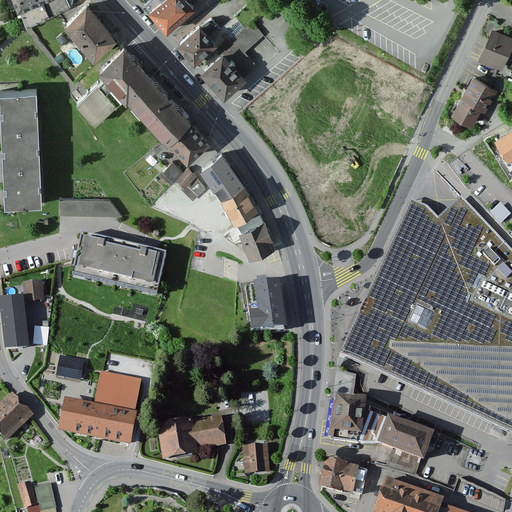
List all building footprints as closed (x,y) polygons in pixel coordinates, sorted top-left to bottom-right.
[(13,0),(17,9),(23,22),(65,4),(63,0),(13,0)] [(187,0),(161,0),(147,12),(155,22),(165,33),(194,8),(187,0)] [(84,3),(61,21),(91,58),(114,40),(84,3)] [(184,54),(192,63),(215,43),(198,24),(175,44),(184,54)] [(253,69),(253,62),(244,52),(261,37),(249,24),(221,50),(222,51),(199,72),(224,99),(246,79),(244,77),(253,69)] [(511,48),(511,37),(493,29),(486,45),(479,60),(502,70),(509,55),(511,48)] [(209,139),(199,128),(190,118),(175,102),(138,61),(124,45),(97,69),(104,77),(76,102),(95,123),(123,98),(162,142),(165,140),(184,161),(209,139)] [(329,53),(291,87),(309,101),(337,82),(358,89),(369,71),(329,53)] [(354,156),(376,171),(410,118),(424,85),(397,75),(393,83),(376,75),(369,89),(387,96),(373,129),(354,156)] [(471,80),(450,119),(469,130),(491,91),(471,80)] [(37,87),(0,89),(0,99),(5,205),(43,203),(37,87)] [(255,118),(293,162),(332,228),(359,212),(316,139),(280,97),(255,118)] [(511,129),(494,141),(507,162),(511,158),(511,129)] [(217,155),(196,171),(216,196),(226,188),(237,179),(226,166),(217,155)] [(177,180),(185,187),(194,177),(186,169),(177,180)] [(243,184),(220,197),(233,222),(256,210),(249,197),(243,184)] [(59,198),(59,216),(122,217),(110,201),(59,198)] [(365,300),(338,357),(401,386),(511,437),(511,252),(460,200),(438,222),(427,211),(410,202),(365,300)] [(501,202),(491,212),(501,222),(511,213),(501,202)] [(262,221),(237,231),(248,258),(273,248),(269,237),(262,221)] [(97,242),(79,239),(70,278),(156,297),(165,258),(142,253),(97,242)] [(26,306),(44,306),(44,286),(26,286),(26,306)] [(243,325),(246,347),(286,342),(279,287),(249,291),(253,323),(243,325)] [(26,332),(24,305),(2,306),(5,357),(17,357),(23,356),(22,332),(26,332)] [(48,331),(33,330),(32,347),(47,348),(48,331)] [(58,369),(57,377),(81,382),(83,373),(85,360),(61,355),(58,369)] [(94,406),(65,400),(58,432),(130,446),(144,381),(101,372),(94,406)] [(0,437),(5,443),(33,417),(12,394),(0,405),(0,437)] [(365,405),(335,401),(332,422),(330,441),(360,445),(377,448),(390,453),(387,465),(413,474),(416,464),(422,466),(433,438),(410,429),(388,421),(364,413),(365,405)] [(173,426),(156,428),(161,464),(197,459),(196,452),(225,448),(221,418),(192,423),(173,426)] [(269,476),(266,449),(242,452),(245,479),(269,476)] [(337,459),(325,456),(322,471),(319,485),(331,488),(342,490),(343,488),(354,490),(356,478),(359,465),(348,463),(348,461),(337,459)] [(385,480),(374,511),(439,511),(444,500),(385,480)] [(16,487),(23,511),(29,511),(37,510),(29,484),(16,487)] [(34,490),(40,511),(51,511),(56,511),(48,485),(34,490)]
